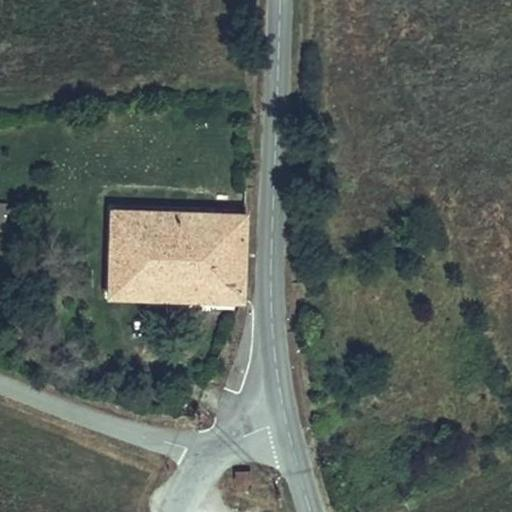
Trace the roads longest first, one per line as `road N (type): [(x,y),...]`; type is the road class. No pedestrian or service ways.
road 1 (tertiary): [(279,0),(266,276),(284,418)]
road 2 (unclassified): [(218,456),(0,382)]
